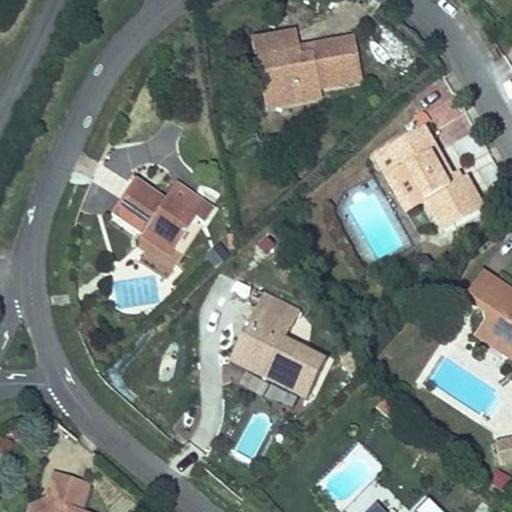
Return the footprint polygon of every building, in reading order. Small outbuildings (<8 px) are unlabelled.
[(313,92),(357,83),(348,41),(306,49),(308,62),(295,64),(293,53),(290,38),(248,46),(259,102),(292,95),(294,109),(316,104),(313,92)] [(295,64),(308,62),(306,49),(293,53),(295,64)] [(262,115),(294,109),(292,95),(259,102),(262,115)] [(430,150),(436,147),(425,124),(418,128),(430,150)] [(443,231),(483,208),(465,173),(453,179),(436,147),(430,150),(418,128),(377,151),(388,175),(408,165),(427,201),(443,231)] [(417,206),(427,201),(408,165),(388,175),(391,181),(402,175),(417,206)] [(142,243),(170,261),(193,226),(163,206),(161,210),(130,190),(106,229),(138,249),(142,243)] [(193,226),(197,219),(168,199),(163,206),(193,226)] [(214,269),(230,259),(221,245),(205,255),(214,269)] [(511,352),(511,310),(509,315),(498,309),(497,288),(481,277),(462,304),(474,313),(481,311),(485,327),(488,342),(507,353),(511,352)] [(498,309),(509,315),(511,310),(511,296),(497,288),(498,309)] [(310,405),(328,371),(286,350),(303,317),(268,299),(259,318),(274,326),(249,374),(310,405)] [(234,366),(249,374),(274,326),(259,318),(234,366)] [(475,344),(511,368),(511,367),(511,352),(507,353),(488,342),(485,327),(475,344)] [(502,468),(511,464),(511,437),(494,444),(502,468)] [(511,477),(497,471),(491,486),(506,492),(511,477)] [(84,511),(89,496),(54,485),(47,505),(54,508),(52,511),(84,511)]
